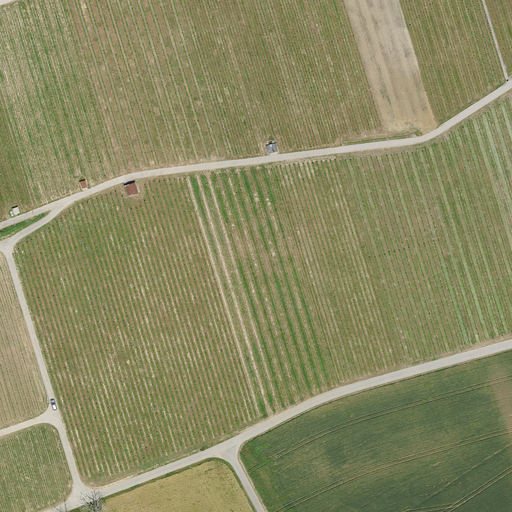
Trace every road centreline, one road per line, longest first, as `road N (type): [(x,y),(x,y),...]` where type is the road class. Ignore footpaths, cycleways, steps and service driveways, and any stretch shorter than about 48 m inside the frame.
road 1 (track): [(0,225),(131,177),(417,140),(511,84)]
road 2 (residential): [(57,511),(319,398),(511,343)]
road 3 (track): [(83,501),(6,246)]
